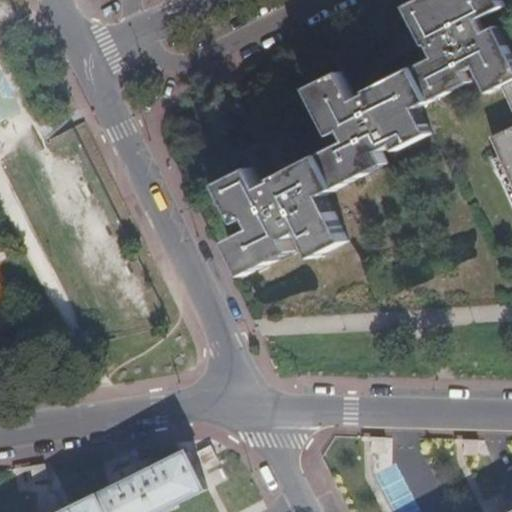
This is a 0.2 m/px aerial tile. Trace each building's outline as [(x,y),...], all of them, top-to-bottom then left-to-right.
[(436,98),(473,79),(469,69),(476,64),(492,91),(505,84),(511,80),(511,46),(500,22),(488,28),(481,17),(507,4),(504,0),(415,0),(406,5),(435,55),(419,63),(436,98)] [(322,152),(342,186),(390,160),(385,150),(397,143),(400,149),(434,131),(421,106),(428,102),(436,98),(419,63),(370,88),(371,91),(359,96),(345,69),(309,86),(334,135),(345,131),(348,139),(322,152)] [(511,80),(505,84),(511,99),(511,120),(491,130),(511,178),(511,80)] [(328,193),(342,186),(322,152),(275,175),(277,179),(266,184),(255,165),(220,183),(240,224),(251,218),(257,226),(230,239),(247,275),(298,248),(292,237),(302,231),(317,256),(351,239),(328,193)] [(188,452),(62,511),(159,511),(207,489),(188,452)]
